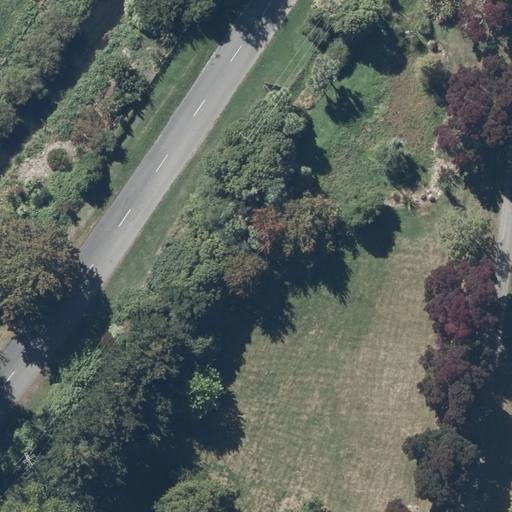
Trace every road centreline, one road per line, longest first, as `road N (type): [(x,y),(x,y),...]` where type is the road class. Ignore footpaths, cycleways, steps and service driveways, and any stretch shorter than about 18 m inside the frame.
road 1 (tertiary): [(273,0),(60,322),(0,392)]
road 2 (unclassified): [(511,183),(466,511)]
